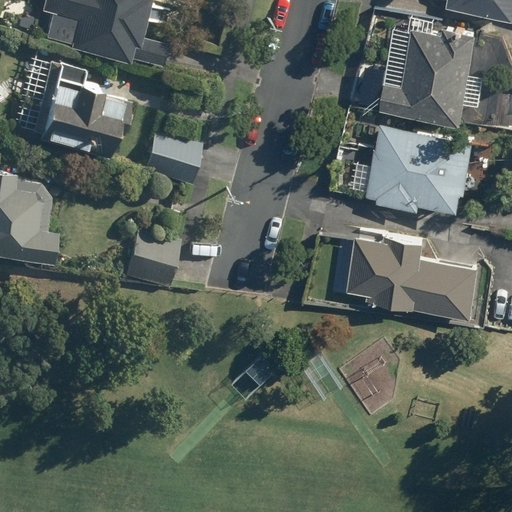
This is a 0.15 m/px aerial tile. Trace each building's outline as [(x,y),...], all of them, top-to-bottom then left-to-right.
[(71,40),(70,45),(161,67),(167,40),(141,34),(149,0),(42,0),(40,9),(51,12),(46,34),(71,40)] [(511,0),(448,0),(448,4),(511,15),(511,0)] [(383,108),(465,120),(479,28),(444,23),(443,29),(413,25),(404,83),(388,81),(383,108)] [(80,81),(85,66),(31,50),(11,122),(109,151),(126,94),(80,81)] [(476,135),(382,120),(376,161),(361,159),(356,193),(379,197),(379,201),(422,207),(423,203),(460,208),(462,193),(468,194),(476,135)] [(204,141),(154,128),(144,167),(194,180),(204,141)] [(0,251),(49,258),(53,227),(46,225),(51,186),(17,181),(18,169),(0,166),(0,251)] [(167,284),(179,235),(139,225),(127,275),(167,284)] [(427,235),(358,228),(351,289),(368,291),(367,302),(474,314),(480,261),(439,257),(440,252),(425,251),(427,235)]
